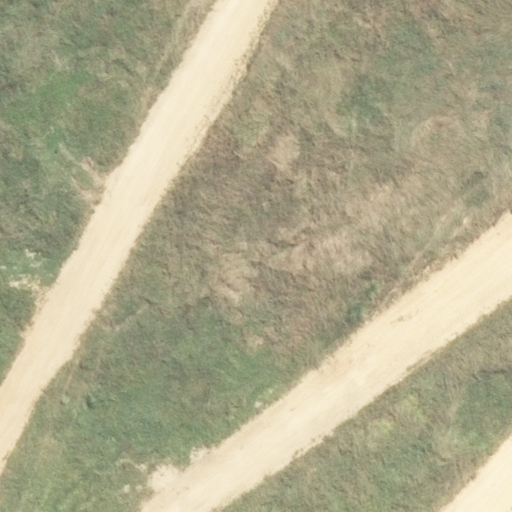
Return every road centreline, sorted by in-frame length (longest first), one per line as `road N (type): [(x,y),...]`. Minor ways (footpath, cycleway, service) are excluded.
road 1 (track): [(0,417),(232,0)]
road 2 (track): [(511,242),(316,354),(167,480),(145,511)]
road 3 (track): [(418,511),(511,416)]
